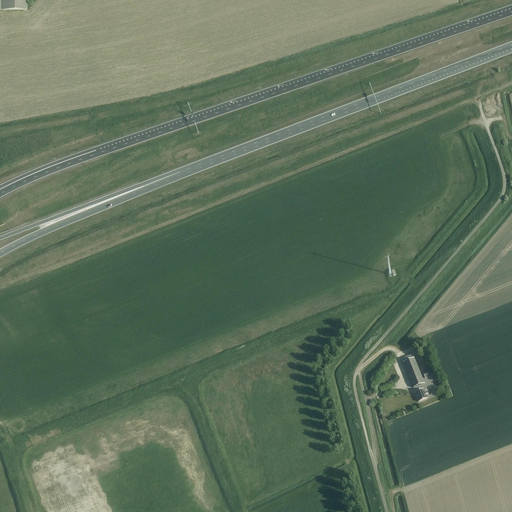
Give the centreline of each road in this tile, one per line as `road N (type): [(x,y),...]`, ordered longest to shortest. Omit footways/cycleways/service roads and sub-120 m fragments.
road 1 (unclassified): [(386,511),(355,373),(501,199),(501,162),(478,96)]
road 2 (trunk): [(511,11),(96,154)]
road 3 (trunk): [(180,172),(511,45)]
road 4 (trunk): [(0,254),(180,172)]
road 5 (trunk): [(0,238),(180,172)]
